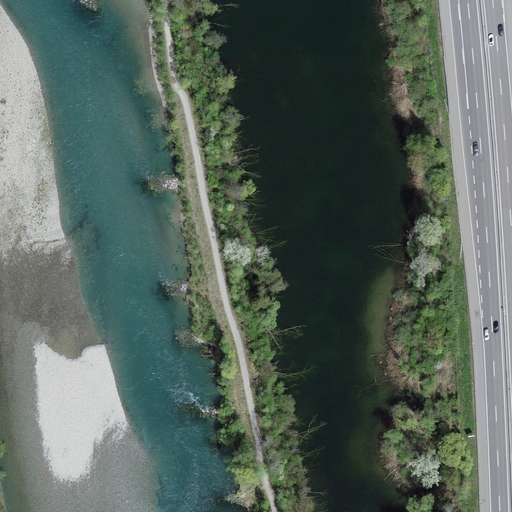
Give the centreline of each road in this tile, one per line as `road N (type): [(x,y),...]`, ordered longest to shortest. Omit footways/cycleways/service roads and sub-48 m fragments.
road 1 (motorway): [(467,0),(499,511)]
road 2 (motorway): [(511,240),(492,0)]
